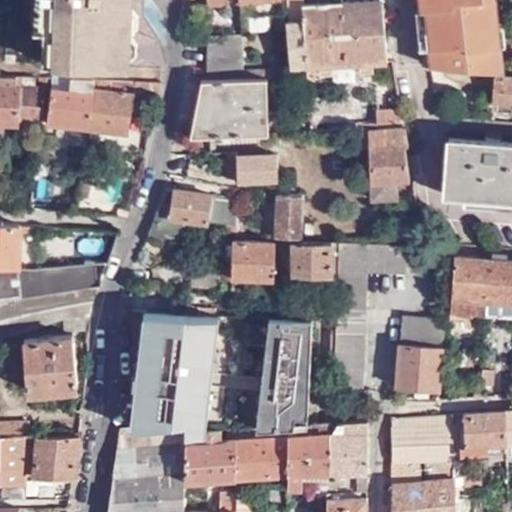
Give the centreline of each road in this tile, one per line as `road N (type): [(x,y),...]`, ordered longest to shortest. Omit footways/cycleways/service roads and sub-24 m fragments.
road 1 (residential): [(137,219),(105,308),(87,511)]
road 2 (residential): [(379,511),(379,398),(511,398)]
road 3 (unknown): [(511,219),(452,216),(433,207),(410,57)]
road 4 (residential): [(179,0),(181,88),(137,219)]
road 5 (residential): [(0,213),(137,219)]
